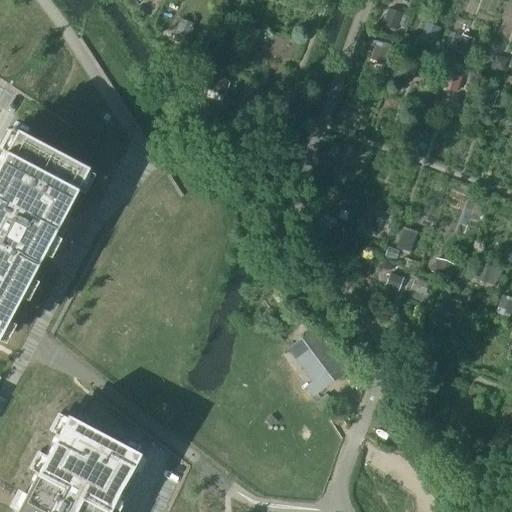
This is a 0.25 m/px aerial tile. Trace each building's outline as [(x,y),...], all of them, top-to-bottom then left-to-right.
[(382,25),(395,30),(400,15),(388,10),(382,25)] [(173,36),(185,41),(191,26),(179,21),(173,36)] [(424,29),(421,37),(422,37),(420,40),(430,44),(431,41),(432,41),(435,34),(424,29)] [(219,46),(238,53),(243,40),(224,33),(219,46)] [(405,35),(401,44),(410,47),(413,38),(405,35)] [(455,52),(467,56),(473,41),(460,36),(455,52)] [(180,198),(182,196),(80,38),(77,40),(159,167),(164,174),(180,198)] [(371,57),(383,61),(386,52),(374,48),(371,57)] [(491,67),(501,71),(505,60),(495,57),(491,67)] [(404,71),(415,75),(418,66),(407,62),(404,71)] [(442,89),(454,93),(460,78),(447,73),(442,89)] [(205,97),(221,102),(227,83),(212,78),(205,97)] [(0,83),(72,130),(73,128),(0,79),(0,83)] [(480,102),(492,107),(497,92),(485,87),(480,102)] [(0,328),(4,320),(17,297),(27,278),(40,254),(40,253),(50,235),(51,232),(61,213),(74,190),(84,171),(85,168),(29,138),(18,132),(13,130),(12,132),(12,133),(2,151),(0,154),(0,328)] [(104,236),(102,235),(49,334),(51,336),(104,236)] [(436,260),(432,272),(447,278),(451,265),(436,260)] [(410,269),(417,271),(420,263),(413,261),(410,269)] [(475,280),(495,287),(500,272),(480,265),(475,280)] [(385,287),(397,291),(401,279),(389,275),(385,287)] [(511,304),(511,300),(502,297),(496,313),(507,317),(511,304)] [(445,311),(455,314),(459,304),(448,300),(445,311)] [(313,330),(288,350),(320,391),(345,372),(313,330)] [(164,511),(168,511),(189,467),(90,390),(88,392),(186,468),(164,511)] [(95,406),(96,404),(86,397),(74,419),(76,421),(87,400),(95,406)] [(17,511),(15,510),(13,511),(106,511),(137,453),(65,415),(23,494),(28,497),(24,505),(19,511),(17,511)] [(451,445),(467,451),(471,439),(455,433),(451,445)] [(500,459),(495,471),(506,476),(510,463),(500,459)]
